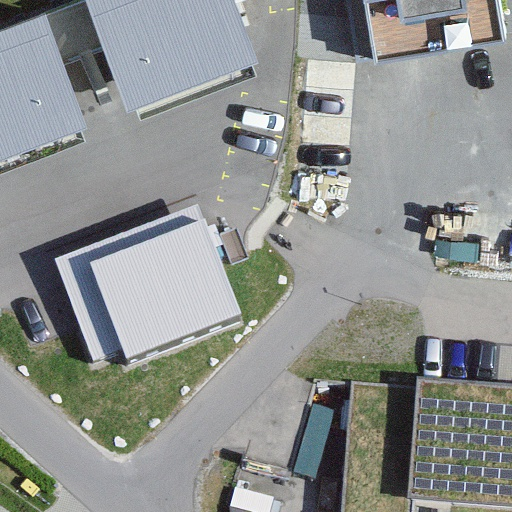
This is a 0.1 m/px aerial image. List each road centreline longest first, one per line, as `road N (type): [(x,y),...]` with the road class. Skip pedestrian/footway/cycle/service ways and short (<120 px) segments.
road 1 (residential): [(123,504),(342,270),(511,294)]
road 2 (residential): [(0,384),(123,504)]
